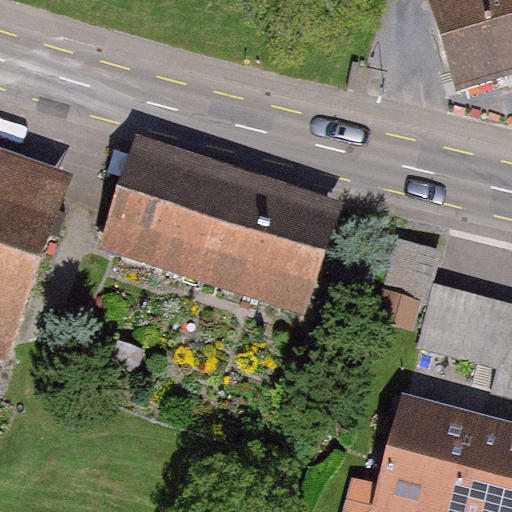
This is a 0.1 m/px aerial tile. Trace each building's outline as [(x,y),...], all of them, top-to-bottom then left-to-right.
[(511,76),(511,0),(446,0),(438,3),(464,91),(511,76)] [(73,179),(0,152),(0,353),(8,357),(73,179)] [(336,219),(144,155),(111,254),(303,318),(336,219)] [(442,259),(409,249),(396,293),(434,304),(419,354),(511,380),(511,308),(434,286),(442,259)] [(511,511),(511,434),(407,406),(383,492),(357,485),(349,511),(511,511)]
